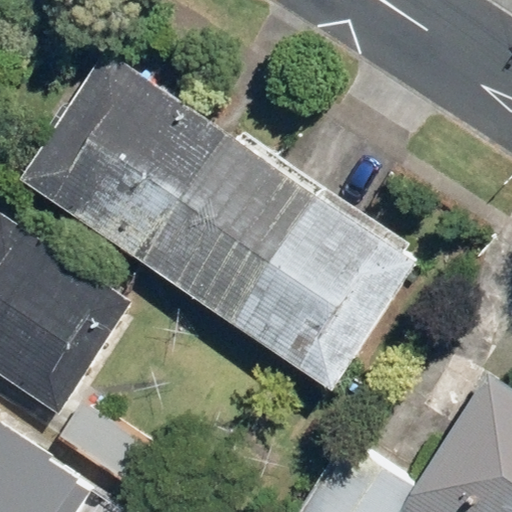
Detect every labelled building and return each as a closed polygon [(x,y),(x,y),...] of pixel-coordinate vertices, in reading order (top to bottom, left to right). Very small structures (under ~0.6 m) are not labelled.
[(436,246),(113,41),(31,168),(354,374),(436,246)] [(146,288),(10,202),(0,217),(0,352),(75,400),(146,288)] [(511,511),(511,367),(501,361),(429,475),(410,504),(420,511),(422,511),(511,511)] [(160,433),(91,390),(67,429),(136,472),(160,433)] [(0,511),(68,511),(101,460),(0,396),(0,511)] [(359,430),(309,511),(419,511),(420,511),(410,504),(429,475),(359,430)] [(172,511),(157,502),(151,511),(172,511)]
